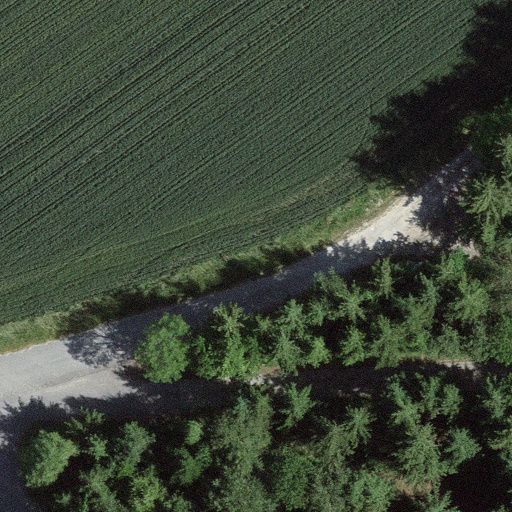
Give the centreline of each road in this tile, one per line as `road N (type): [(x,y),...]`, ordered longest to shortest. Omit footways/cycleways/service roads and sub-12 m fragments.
road 1 (track): [(0,378),(89,355),(308,274),(382,234),(511,135)]
road 2 (track): [(511,377),(0,396)]
